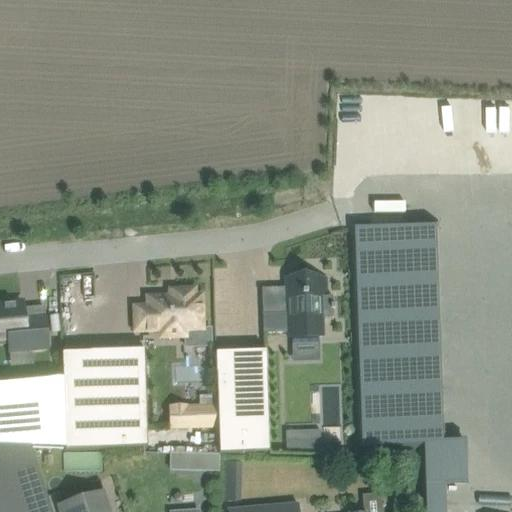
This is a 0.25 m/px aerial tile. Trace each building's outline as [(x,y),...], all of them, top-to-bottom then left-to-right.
[(424,486),(466,484),(464,442),(442,443),(435,226),(353,229),(361,448),(422,447),(424,486)] [(325,278),(286,279),(287,314),(262,314),(263,335),(291,334),(291,339),(296,338),(296,345),(317,344),(317,338),(321,338),(321,319),(333,319),(333,310),(334,310),(334,306),(332,306),(332,297),(325,297),(325,278)] [(169,297),(147,298),(148,332),(160,332),(160,338),(173,338),(173,331),(185,331),(185,347),(210,347),(210,329),(202,329),(201,296),(194,296),(194,290),(169,290),(169,297)] [(22,304),(0,306),(0,340),(12,340),(13,352),(48,349),(45,319),(24,321),(22,304)] [(89,353),(61,354),(64,451),(92,451),(147,449),(144,351),(89,353)] [(266,352),(215,354),(218,455),(269,454),(266,352)] [(62,379),(0,384),(0,446),(64,450),(62,379)] [(197,420),(206,420),(205,395),(196,396),(197,420)] [(339,444),(320,445),(320,454),(339,453),(339,444)] [(50,511),(30,449),(0,447),(0,511),(50,511)] [(171,454),(170,471),(218,472),(219,455),(171,454)] [(221,483),(220,502),(233,503),(234,483),(221,483)] [(57,507),(58,511),(109,511),(103,492),(57,507)] [(381,511),(380,494),(361,496),(362,511),(381,511)] [(508,511),(509,500),(476,499),(475,511),(508,511)]
